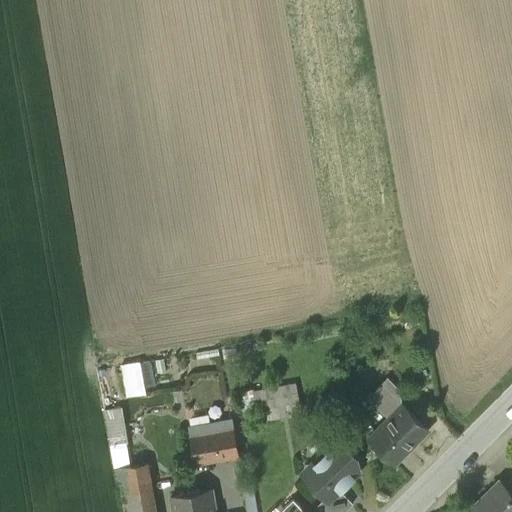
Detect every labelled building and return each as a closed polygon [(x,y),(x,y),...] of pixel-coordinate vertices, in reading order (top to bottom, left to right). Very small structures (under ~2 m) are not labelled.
[(136,367),(123,369),(127,394),(140,391),(136,367)] [(388,379),(370,397),(381,408),(393,396),(399,390),(388,379)] [(296,382),(281,385),(283,395),(287,415),(302,412),(296,382)] [(281,385),(254,390),(256,401),(283,395),(281,385)] [(283,395),(256,401),(259,420),(287,415),(283,395)] [(402,405),(393,396),(381,408),(390,417),(370,437),(395,462),(427,430),(402,404),(402,405)] [(127,442),(122,416),(107,419),(111,444),(127,442)] [(231,417),(189,425),(195,462),(231,456),(233,465),(238,464),(236,455),(238,455),(231,417)] [(339,438),(327,450),(328,452),(317,463),(315,461),(303,473),(325,496),(329,501),(341,490),(355,477),(353,475),(358,470),(355,455),(339,438)] [(156,511),(147,461),(118,466),(126,511),(156,511)] [(511,511),(511,493),(499,481),(467,511),(511,511)] [(252,483),(242,485),(244,495),(254,493),(252,483)] [(215,511),(212,488),(171,496),(173,511),(215,511)] [(341,490),(329,501),(325,496),(317,505),(323,511),(343,511),(353,503),(341,490)] [(257,511),(254,493),(244,495),(247,511),(257,511)] [(307,511),(294,498),(280,510),(281,511),(307,511)]
